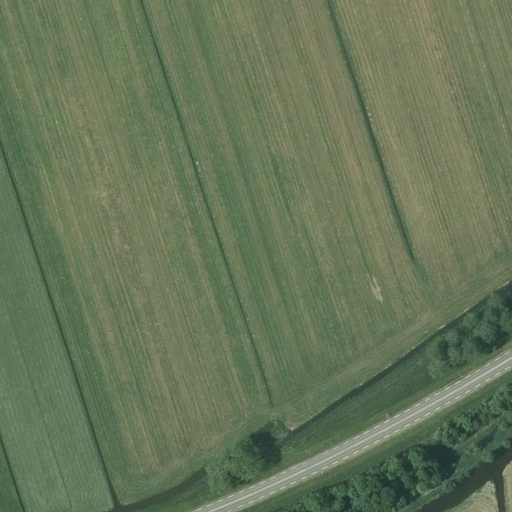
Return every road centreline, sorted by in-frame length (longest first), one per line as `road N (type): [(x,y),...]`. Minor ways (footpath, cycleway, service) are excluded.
road 1 (primary): [(210,511),(335,456),(511,357)]
road 2 (track): [(399,511),(511,431)]
